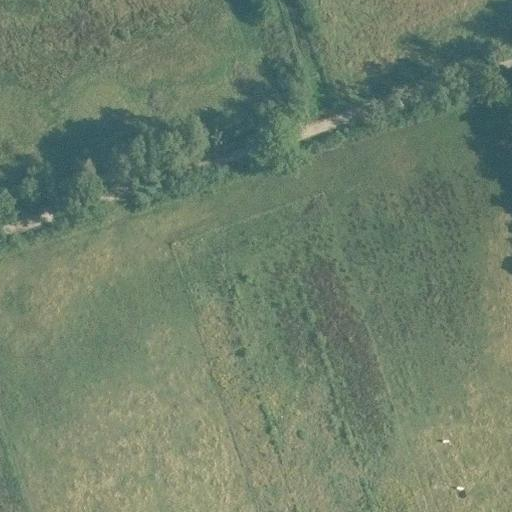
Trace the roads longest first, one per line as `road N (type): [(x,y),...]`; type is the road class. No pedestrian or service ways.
road 1 (track): [(0,233),(327,131)]
road 2 (track): [(327,131),(511,74)]
